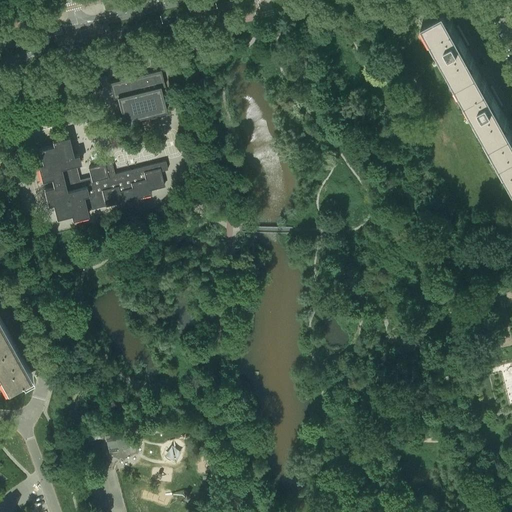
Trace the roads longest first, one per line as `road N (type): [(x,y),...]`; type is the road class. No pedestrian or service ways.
road 1 (tertiary): [(82,44),(256,0)]
road 2 (residential): [(26,419),(45,369),(0,284)]
